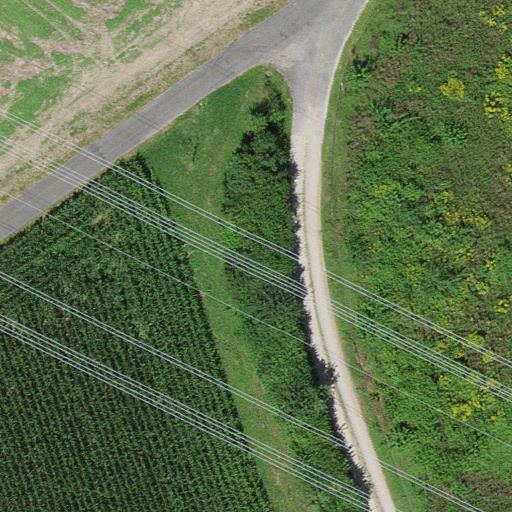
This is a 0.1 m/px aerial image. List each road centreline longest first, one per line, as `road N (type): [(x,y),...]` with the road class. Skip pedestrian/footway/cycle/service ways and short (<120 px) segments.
road 1 (track): [(349,0),(294,129),(307,306),(375,511)]
road 2 (track): [(318,0),(0,222)]
